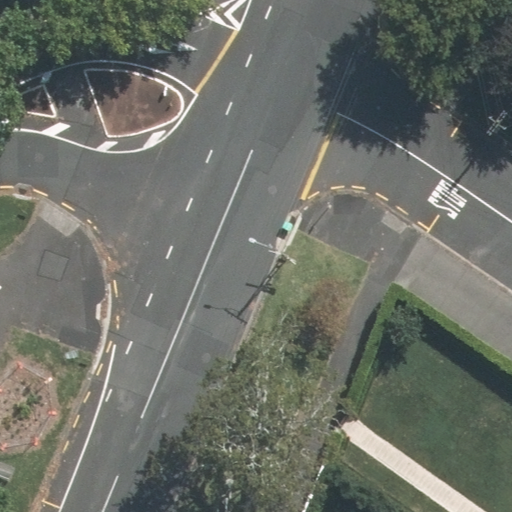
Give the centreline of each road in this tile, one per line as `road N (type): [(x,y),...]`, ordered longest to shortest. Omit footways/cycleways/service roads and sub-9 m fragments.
road 1 (residential): [(218,227),(100,511)]
road 2 (residential): [(278,91),(411,151),(511,217)]
road 3 (tertiary): [(218,227),(49,152),(0,142)]
road 4 (tertiary): [(122,51),(210,67),(278,91)]
road 5 (tertiary): [(278,91),(218,227)]
road 6 (tertiary): [(0,84),(73,57),(122,51)]
